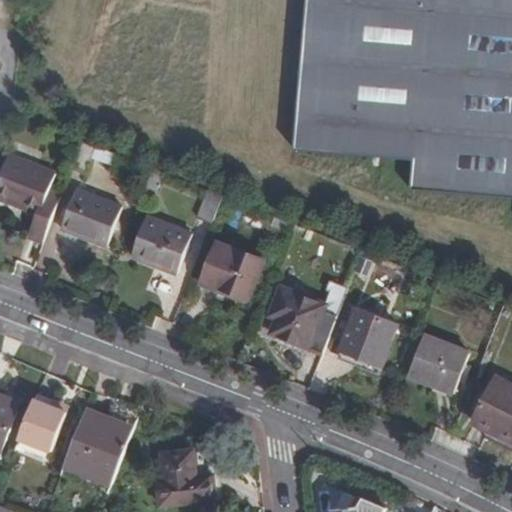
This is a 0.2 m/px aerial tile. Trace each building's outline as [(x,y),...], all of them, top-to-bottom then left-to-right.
[(511,0),(314,0),(296,149),(413,159),(410,192),(511,199),(511,0)] [(87,174),(99,146),(85,140),(74,169),(87,174)] [(28,235),(45,242),(63,196),(51,190),(57,174),(11,154),(0,182),(0,196),(38,213),(28,235)] [(154,198),(165,172),(154,168),(145,194),(154,198)] [(123,206),(80,189),(63,230),(106,247),(123,206)] [(197,219),(214,225),(225,196),(210,190),(197,219)] [(196,236),(149,217),(132,257),(180,276),(196,236)] [(265,261),(220,242),(203,283),(220,291),(222,286),(250,297),(265,261)] [(326,355),(351,288),(329,280),(324,291),(328,293),(324,304),(282,287),(269,316),(277,320),(271,333),(326,355)] [(382,365),(398,323),(358,307),(342,349),(382,365)] [(469,354),(424,336),(408,375),(452,393),(469,354)] [(511,381),(500,374),(473,420),(511,441),(511,381)] [(51,407),(35,400),(20,439),(52,451),(66,413),(51,407)] [(53,400),(51,407),(66,413),(69,406),(53,400)] [(0,453),(15,415),(0,410),(0,453)] [(133,437),(83,417),(63,472),(112,492),(133,437)] [(198,479),(195,452),(162,454),(165,483),(160,483),(162,508),(217,502),(215,478),(198,479)] [(358,508),(332,511),(383,511),(385,509),(363,499),(358,508)]
